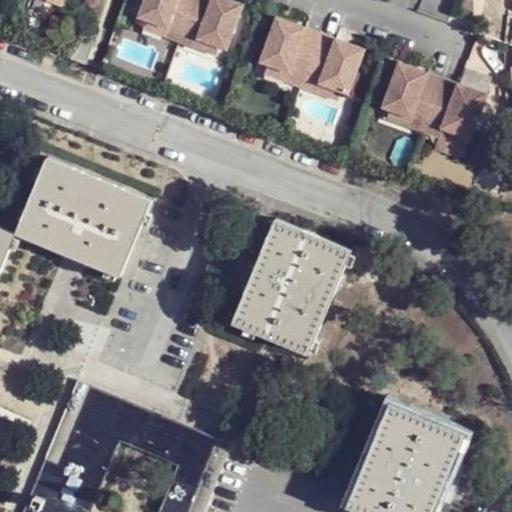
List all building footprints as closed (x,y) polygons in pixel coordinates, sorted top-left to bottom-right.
[(189,0),(139,0),(135,13),(142,16),(163,23),(160,32),(176,39),(189,0)] [(239,1),(235,0),(189,0),(176,39),(191,44),(195,35),(216,43),(223,45),(239,1)] [(317,31),(273,14),(256,59),(284,69),(281,78),(297,85),(317,31)] [(163,23),(142,16),(139,25),(160,32),(163,23)] [(361,48),(317,31),(297,85),(313,90),(316,81),(337,89),(344,92),(361,48)] [(216,43),(195,35),(191,44),(212,52),(216,43)] [(441,77),(397,60),(380,104),(387,106),(408,115),(404,124),(420,130),(441,77)] [(284,69),(264,62),(260,70),(281,78),(284,69)] [(484,94),(441,77),(420,130),(436,136),(439,127),(460,135),(467,138),(484,94)] [(337,89),(316,81),(313,90),(333,98),(337,89)] [(408,115),(387,106),(384,116),(404,124),(408,115)] [(439,127),(436,136),(456,144),(460,135),(439,127)] [(70,150),(39,227),(146,270),(176,194),(70,150)] [(378,238),(300,208),(259,313),(336,343),(378,238)] [(0,326),(39,227),(0,211),(0,326)] [(73,382),(20,511),(86,511),(113,437),(176,463),(169,478),(210,493),(234,445),(73,382)] [(453,511),(487,425),(412,397),(373,500),(403,511),(453,511)] [(202,511),(210,493),(169,478),(156,511),(202,511)]
